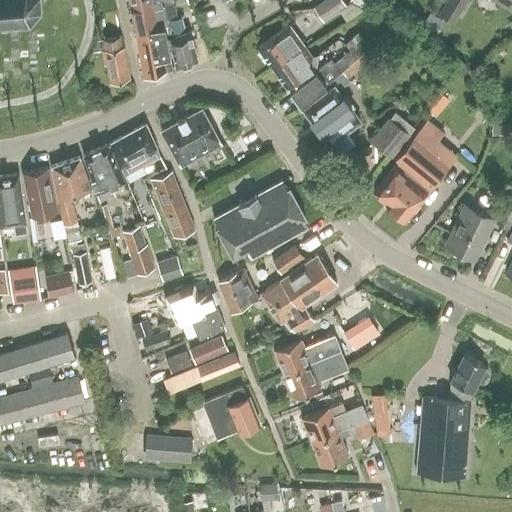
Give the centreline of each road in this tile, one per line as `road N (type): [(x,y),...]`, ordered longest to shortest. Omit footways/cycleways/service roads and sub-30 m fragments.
road 1 (tertiary): [(0,152),(94,126),(176,88),(232,85),(368,241),(511,317)]
road 2 (residential): [(144,416),(114,303),(0,332)]
